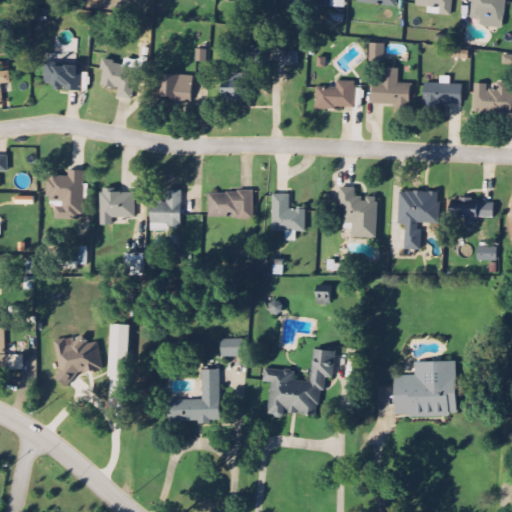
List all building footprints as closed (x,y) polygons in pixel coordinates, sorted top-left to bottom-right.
[(332,0),(332,8),(347,8),(347,0),(332,0)] [(417,0),(417,6),(429,6),(428,14),(453,15),(453,0),(417,0)] [(481,26),(505,28),(507,0),(473,0),(472,19),(482,20),(481,26)] [(371,60),(386,61),(386,43),(371,43),(371,60)] [(264,66),(263,45),(251,46),(252,67),(264,66)] [(46,83),(55,83),(55,90),(83,90),(84,56),(46,55),(46,83)] [(133,100),(140,68),(103,60),(101,70),(105,70),(102,85),(120,89),(118,96),(133,100)] [(374,104),(413,105),(413,83),(400,83),(401,68),(384,68),(384,81),(375,81),(374,104)] [(0,71),(0,102),(4,102),(2,84),(12,83),(10,70),(0,71)] [(193,98),(193,74),(166,75),(167,99),(193,98)] [(225,102),(244,101),(244,97),(252,97),(251,74),(225,75),(225,102)] [(425,103),(463,104),(463,84),(451,84),(451,77),(441,77),(441,83),(425,83),(425,103)] [(357,81),(338,81),(338,87),(318,87),(317,108),(356,108),(357,81)] [(475,83),(475,113),(511,113),(511,82),(498,82),(498,89),(488,89),(488,83),(475,83)] [(0,187),(8,187),(8,156),(0,156),(0,187)] [(85,170),(69,170),(69,176),(47,176),(47,199),(62,200),(61,219),(83,220),(85,170)] [(378,238),(379,197),(357,196),(357,188),(341,187),(340,207),(346,208),(345,223),(354,223),(354,237),(378,238)] [(152,201),(153,228),(186,227),(185,190),(168,190),(168,201),(152,201)] [(137,191),(102,192),(102,220),(137,219),(137,191)] [(209,218),(255,219),(255,192),(210,191),(209,218)] [(440,223),(441,200),(428,199),(429,192),(401,191),(399,225),(406,225),(405,249),(421,250),(422,223),(440,223)] [(307,209),(291,209),(292,194),(274,194),(273,230),(307,231),(307,209)] [(495,217),(495,203),(480,202),(480,201),(452,201),(451,218),(466,218),(466,225),(477,225),(477,217),(495,217)] [(498,261),(499,248),(479,246),(478,260),(498,261)] [(136,258),(136,257),(128,257),(129,273),(144,272),(142,257),(136,258)] [(110,377),(130,378),(132,325),(112,324),(110,377)] [(6,328),(0,328),(0,370),(25,369),(25,354),(7,354),(6,328)] [(244,356),(244,339),(222,339),(222,356),(244,356)] [(100,340),(68,343),(68,340),(56,342),(60,378),(104,373),(100,340)] [(337,351),(315,349),(312,381),(296,379),(297,370),(265,367),(264,382),(271,383),(269,416),(286,417),(286,413),(319,416),(321,391),(326,392),(328,377),(334,378),(337,351)] [(395,376),(396,416),(458,416),(458,362),(416,362),(416,376),(395,376)] [(202,370),(203,400),(169,400),(170,422),(222,421),(222,370),(202,370)]
